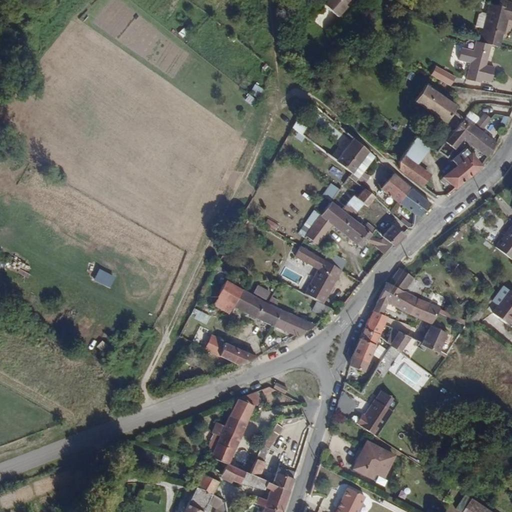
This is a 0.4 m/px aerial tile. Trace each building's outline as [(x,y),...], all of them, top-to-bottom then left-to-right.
[(500,35),(504,22),(511,23),(511,5),(498,0),(496,0),(495,7),(487,4),(480,30),(476,29),(472,43),(485,47),(494,49),(498,35),(500,35)] [(485,85),(489,70),(479,67),(485,47),(472,43),(470,43),(468,52),(455,49),(452,61),(464,64),(460,81),(474,85),(475,82),(485,85)] [(454,76),(434,65),(429,73),(440,79),(449,84),(454,76)] [(455,105),(425,83),(414,99),(445,120),(455,105)] [(462,136),(471,124),(470,123),(476,117),(475,114),(467,108),(456,122),(444,138),(451,147),(462,136)] [(478,128),(488,115),(481,111),(476,117),(470,123),(471,124),(472,124),(478,128)] [(299,132),(307,117),(299,112),(292,126),(299,132)] [(472,145),(482,132),(478,128),(472,124),(471,124),(462,136),(466,140),(469,142),(472,145)] [(443,140),(435,134),(425,127),(416,138),(426,146),(429,147),(434,151),(443,140)] [(500,145),(482,132),(472,145),(487,157),(498,148),(500,145)] [(414,161),(426,146),(416,138),(414,136),(396,159),(397,161),(397,164),(399,166),(401,169),(404,172),(414,161)] [(354,167),(364,153),(367,150),(353,138),(336,161),(350,173),(354,167)] [(463,148),(469,142),(466,140),(460,146),(461,146),(463,148)] [(479,164),(463,148),(461,146),(448,159),(453,165),(442,174),(446,179),(452,186),(479,164)] [(364,169),(371,160),(364,153),(354,167),(350,173),(349,173),(356,180),(364,169)] [(419,183),(428,172),(414,161),(404,172),(419,183)] [(428,204),(403,182),(391,172),(387,176),(378,188),(385,193),(403,209),(416,218),(428,204)] [(356,180),(349,173),(347,177),(353,182),(356,180)] [(442,183),(446,179),(442,174),(438,178),(442,183)] [(365,205),(372,198),(362,189),(355,198),(360,201),(365,205)] [(348,216),(360,201),(355,198),(351,195),(340,210),(348,216)] [(371,235),(348,216),(340,210),(329,201),(320,214),(322,216),(332,224),(360,248),(371,235)] [(316,244),(332,224),(322,216),(320,214),(304,236),(306,237),(316,244)] [(511,261),(511,259),(511,222),(511,221),(493,246),(499,251),(511,261)] [(403,237),(401,235),(390,226),(385,232),(382,229),(377,235),(384,240),(390,245),(392,247),(403,237)] [(380,254),(390,245),(384,240),(375,249),(380,254)] [(404,291),(412,277),(400,271),(397,268),(393,275),(388,284),(404,291)] [(320,304),(335,279),(318,269),(303,295),(315,302),(320,304)] [(232,305),(241,290),(224,280),(215,296),(232,305)] [(437,306),(404,291),(388,284),(385,283),(371,310),(379,314),(384,304),(388,305),(390,302),(417,315),(429,322),(437,306)] [(503,323),(511,312),(511,293),(505,288),(487,310),(503,323)] [(282,312),(264,304),(241,290),(232,305),(243,312),(254,318),(275,328),(282,312)] [(324,318),(328,309),(320,304),(315,302),(310,310),(324,318)] [(383,318),(379,314),(371,310),(368,317),(381,324),(383,318)] [(313,326),(282,312),(275,328),(295,336),(302,336),(313,326)] [(376,334),(381,324),(368,317),(363,327),(376,334)] [(437,349),(446,331),(429,322),(418,342),(436,350),(437,349)] [(371,345),(376,334),(363,327),(357,339),(371,345)] [(398,350),(408,335),(398,327),(395,330),(390,328),(389,331),(384,340),(388,343),(398,350)] [(384,340),(389,331),(387,329),(380,338),(384,340)] [(254,358),(219,341),(214,339),(215,337),(209,334),(202,349),(235,366),(253,359),(254,358)] [(366,356),(371,345),(357,339),(350,356),(355,359),(364,362),(366,356)] [(387,366),(394,356),(398,359),(402,353),(398,350),(388,343),(372,367),(382,374),(384,372),(387,366)] [(356,391),(363,382),(353,375),(346,385),(356,391)] [(287,389),(275,384),(273,387),(285,393),(287,389)] [(347,419),(356,403),(340,392),(334,411),(347,419)] [(250,409),(256,396),(252,394),(234,401),(250,409)] [(374,436),(390,412),(372,400),(362,415),(360,415),(355,424),(366,431),(374,436)] [(236,441),(250,409),(234,401),(227,417),(223,424),(215,421),(211,431),(212,433),(206,447),(211,449),(208,456),(243,471),(247,472),(252,459),(249,458),(247,463),(236,458),(242,444),(236,441)] [(275,425),(263,444),(269,448),(281,429),(275,425)] [(383,477),(394,457),(366,442),(351,471),(363,476),(367,469),(383,477)] [(260,477),(266,463),(260,460),(264,450),(257,447),(252,459),(247,472),(260,477)] [(239,482),(243,471),(208,456),(193,486),(210,493),(217,479),(219,474),(230,478),(239,482)] [(288,488),(293,474),(285,471),(287,467),(279,463),(272,482),(288,488)] [(264,484),(267,479),(260,477),(247,472),(243,471),(239,482),(262,491),(264,484)] [(280,510),(288,488),(272,482),(267,479),(264,484),(270,487),(266,498),(254,494),(253,500),(259,502),(263,504),(280,510)] [(201,511),(210,493),(193,486),(181,511),(201,511)] [(355,511),(363,494),(345,486),(340,498),(336,506),(335,506),(332,511),(355,511)] [(213,494),(210,505),(215,506),(213,511),(225,511),(229,498),(213,494)] [(463,511),(471,497),(465,494),(456,508),(463,511)] [(463,511),(483,511),(487,507),(471,497),(463,511)]
